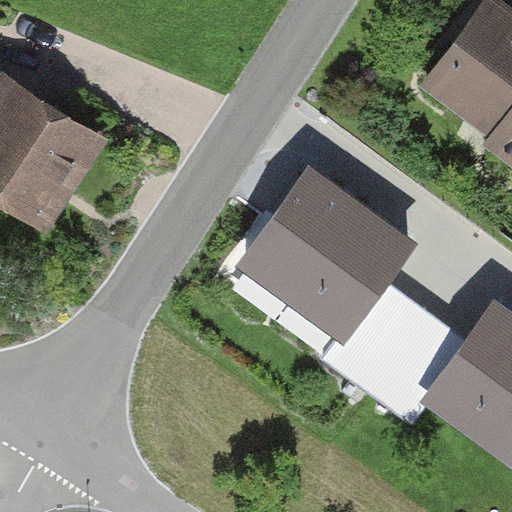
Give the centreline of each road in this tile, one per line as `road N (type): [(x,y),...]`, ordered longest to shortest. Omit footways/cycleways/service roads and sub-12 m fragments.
road 1 (residential): [(330,0),(47,436)]
road 2 (residential): [(47,436),(151,511)]
